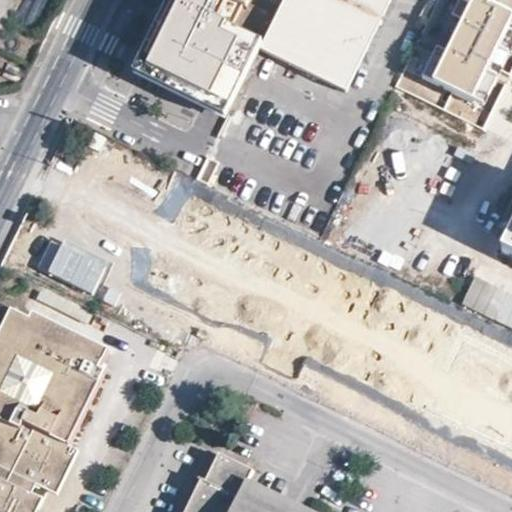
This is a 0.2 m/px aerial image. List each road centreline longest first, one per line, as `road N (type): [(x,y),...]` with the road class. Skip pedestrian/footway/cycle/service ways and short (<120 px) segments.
road 1 (unclassified): [(129,511),(209,355),(511,505)]
road 2 (unknown): [(43,107),(437,296)]
road 3 (residential): [(511,331),(437,296),(511,142)]
road 4 (tertiary): [(0,195),(97,0)]
